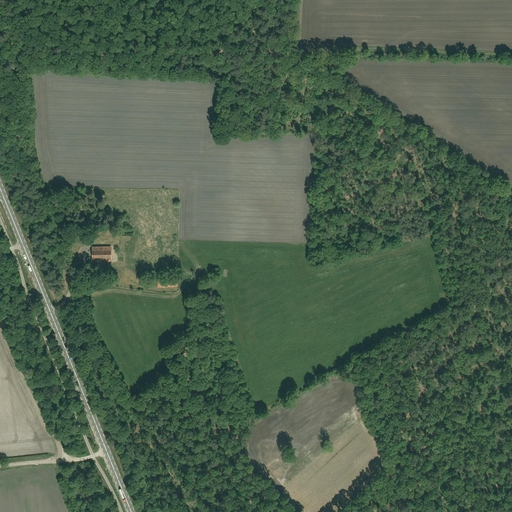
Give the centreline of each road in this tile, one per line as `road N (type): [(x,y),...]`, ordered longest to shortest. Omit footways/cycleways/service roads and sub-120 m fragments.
road 1 (primary): [(130,511),(0,190)]
road 2 (track): [(511,318),(434,376),(417,413),(431,457),(422,481),(369,511)]
